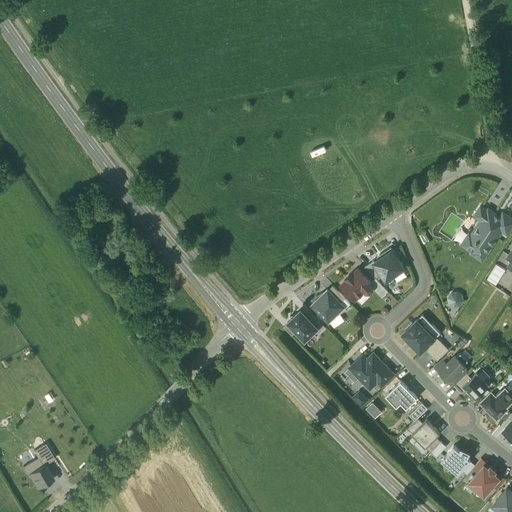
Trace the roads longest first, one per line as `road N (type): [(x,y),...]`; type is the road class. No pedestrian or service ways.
road 1 (tertiary): [(238,326),(107,168),(0,18)]
road 2 (tertiary): [(57,511),(238,326)]
road 3 (tertiary): [(418,511),(238,326)]
road 4 (residential): [(394,214),(238,326)]
road 5 (track): [(490,166),(464,0)]
road 6 (residential): [(511,179),(490,166),(466,166),(394,214)]
road 7 (residential): [(394,214),(422,285),(384,325)]
